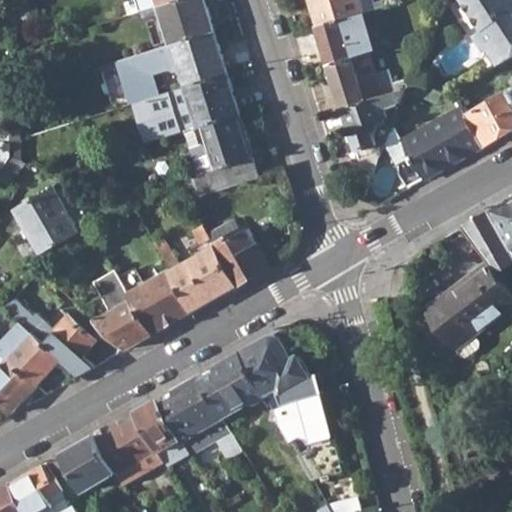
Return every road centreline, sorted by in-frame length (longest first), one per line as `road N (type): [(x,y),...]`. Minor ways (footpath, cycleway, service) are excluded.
road 1 (residential): [(342,262),(0,455)]
road 2 (residential): [(342,262),(259,0)]
road 3 (residential): [(409,511),(342,262)]
road 4 (residential): [(511,167),(342,262)]
